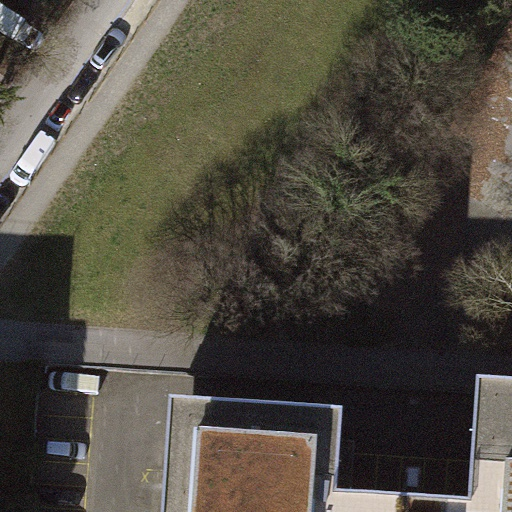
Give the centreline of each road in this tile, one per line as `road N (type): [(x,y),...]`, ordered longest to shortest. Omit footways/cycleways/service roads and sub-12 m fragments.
road 1 (residential): [(0,341),(511,377)]
road 2 (residential): [(0,168),(118,0)]
